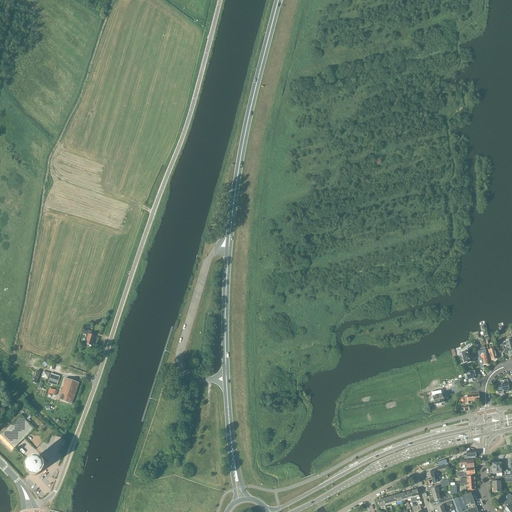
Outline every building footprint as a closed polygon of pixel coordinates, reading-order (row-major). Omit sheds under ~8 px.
[(83,334),(88,336),(85,344),(92,346),(95,336),(91,335),(92,332),(84,329),(83,334)] [(471,349),(464,351),(466,356),(463,357),(464,363),(467,362),(468,364),(474,362),(474,359),(477,358),(475,352),(472,353),(471,349)] [(489,353),(490,353),(492,361),(498,359),(496,352),(495,349),(488,351),(489,353)] [(485,350),(478,352),(479,358),(478,358),(479,360),(478,360),(479,360),(481,369),(484,368),(483,366),(489,364),(487,357),(487,356),(486,352),(486,350),(485,350)] [(471,372),(471,370),(463,372),(465,376),(467,376),(469,382),(472,381),(472,379),(475,378),(473,372),(471,372)] [(48,383),(57,386),(60,377),(51,374),(48,383)] [(58,400),(71,404),(79,383),(65,379),(58,400)] [(510,385),(510,381),(508,382),(508,380),(500,381),(500,385),(497,385),(498,392),(499,395),(504,394),(503,391),(509,391),(509,385),(510,385)] [(433,397),(435,405),(445,403),(443,394),(442,395),(441,392),(437,393),(438,395),(433,397)] [(467,394),(467,396),(465,396),(465,404),(468,404),(468,401),(479,401),(479,393),(467,394)] [(21,415),(11,425),(24,438),(34,428),(21,415)] [(24,438),(11,425),(1,435),(14,448),(24,438)] [(468,459),(463,459),(463,463),(464,463),(464,464),(465,464),(465,468),(474,467),(474,461),(468,461),(468,459)] [(26,471),(27,473),(29,475),(31,476),(34,476),(36,476),(38,475),(40,473),(41,471),(42,468),(41,466),(40,463),(38,462),(36,460),(34,460),(31,460),(29,462),(27,463),(26,466),(26,468),(26,471)] [(492,463),(493,474),(502,473),(501,463),(492,463)] [(458,474),(459,476),(459,477),(467,476),(467,475),(475,474),(474,468),(464,469),(464,473),(458,473),(458,474)] [(437,477),(429,479),(430,485),(437,483),(436,480),(440,479),(439,476),(437,477)] [(412,491),(406,493),(408,500),(411,499),(412,503),(415,502),(412,491)] [(444,493),(433,495),(435,501),(442,499),(441,497),(444,495),(444,493)] [(478,511),(471,493),(465,496),(453,500),(457,511),(478,511)] [(498,503),(503,510),(511,502),(511,496),(510,494),(508,495),(498,503)] [(383,499),(385,506),(386,508),(391,506),(391,504),(389,498),(383,499)] [(511,511),(511,502),(503,510),(505,511),(511,511)]
